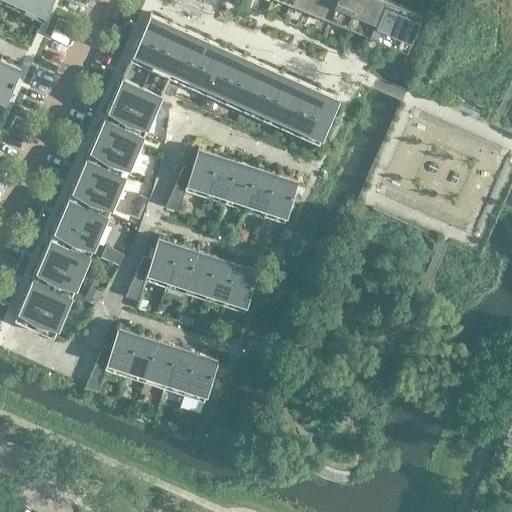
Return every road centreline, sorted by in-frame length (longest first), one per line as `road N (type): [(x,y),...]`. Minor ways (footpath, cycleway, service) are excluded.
road 1 (residential): [(0,231),(99,0)]
road 2 (residential): [(142,511),(0,450)]
